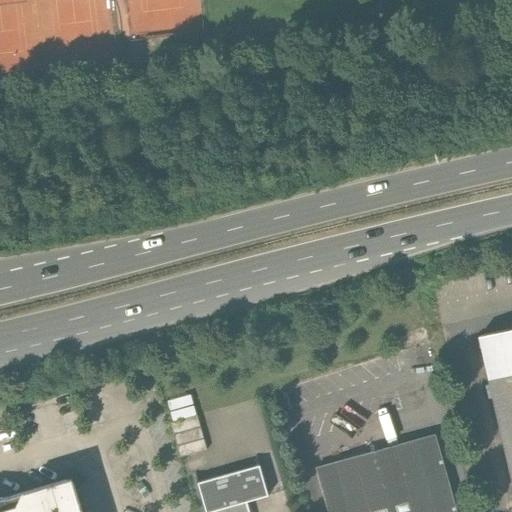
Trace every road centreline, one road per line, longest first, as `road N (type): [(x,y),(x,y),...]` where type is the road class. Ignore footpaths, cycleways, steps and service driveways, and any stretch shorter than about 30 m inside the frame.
road 1 (trunk): [(0,336),(511,208)]
road 2 (trunk): [(511,160),(0,288)]
